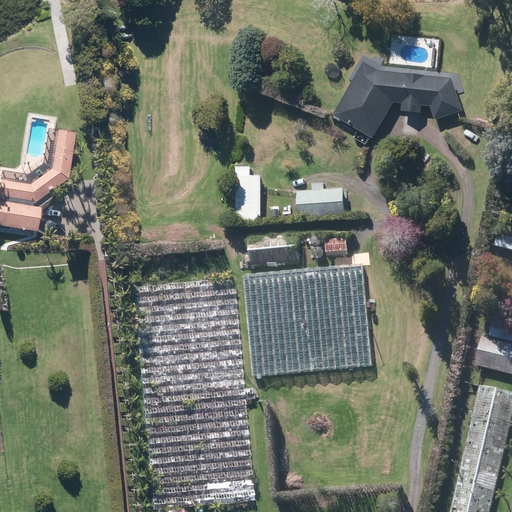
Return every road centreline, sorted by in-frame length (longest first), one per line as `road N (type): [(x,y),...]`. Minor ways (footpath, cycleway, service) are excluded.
road 1 (track): [(408,511),(469,242),(472,191),(461,157),(419,135),(391,137),(370,177),(436,275)]
road 2 (track): [(77,206),(105,241),(127,511)]
